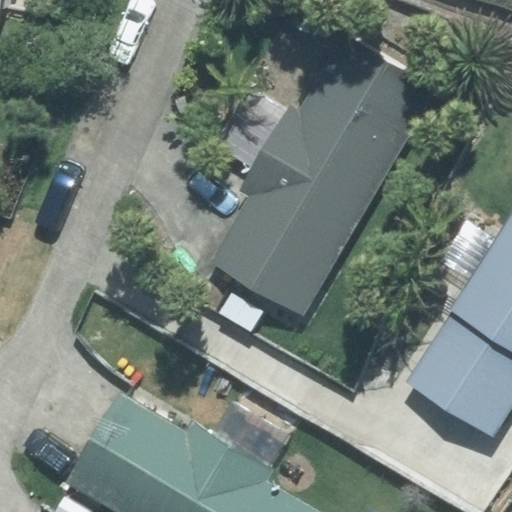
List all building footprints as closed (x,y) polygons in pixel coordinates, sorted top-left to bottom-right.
[(0,0),(0,12),(36,19),(40,0),(0,0)] [(211,148),(252,173),(238,196),(246,201),(209,262),(299,316),(433,93),(339,37),(291,117),(246,90),(211,148)] [(472,130),(462,153),(480,161),(491,138),(472,130)] [(511,215),(402,387),(487,442),(511,402),(511,215)] [(60,489),(99,511),(304,511),(262,487),(269,473),(184,425),(179,433),(113,397),(60,489)]
